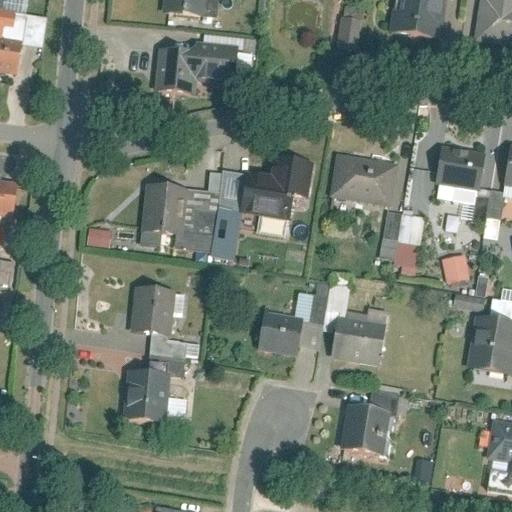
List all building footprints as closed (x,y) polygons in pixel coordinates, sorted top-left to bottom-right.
[(162,0),(161,14),(202,18),(203,0),(162,0)] [(437,40),(443,0),(393,0),(388,32),(437,40)] [(511,0),(482,0),(476,42),(511,47),(511,0)] [(359,54),(365,13),(344,10),(338,51),(359,54)] [(0,43),(0,76),(17,79),(23,47),(0,43)] [(156,92),(191,95),(192,79),(232,82),(235,54),(160,48),(156,92)] [(511,144),(510,144),(503,187),(511,188),(511,144)] [(434,184),(478,191),(485,153),(441,145),(434,184)] [(335,155),(328,199),(390,209),(398,165),(335,155)] [(272,156),(269,175),(248,171),(241,212),(288,220),(292,197),(306,199),(312,163),(272,156)] [(0,182),(0,218),(13,221),(18,186),(0,182)] [(139,232),(182,236),(187,190),(144,186),(139,232)] [(404,275),(420,277),(426,218),(388,215),(384,263),(405,265),(404,275)] [(449,285),(471,281),(468,257),(445,260),(449,285)] [(134,288),(129,333),(170,337),(174,292),(134,288)] [(264,313),(257,352),(296,358),(303,319),(264,313)] [(511,324),(477,318),(468,369),(510,377),(511,367),(511,324)] [(338,319),(331,361),(379,369),(386,327),(338,319)] [(128,371),(122,420),(164,426),(170,376),(128,371)] [(347,406),(339,450),(382,458),(390,414),(347,406)] [(485,463),(507,467),(505,480),(511,480),(511,423),(492,421),(485,463)]
